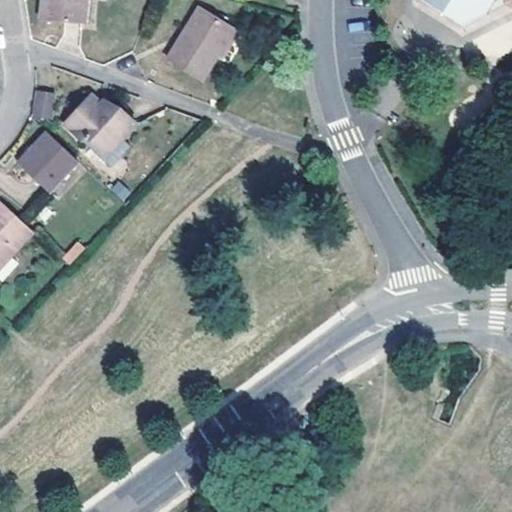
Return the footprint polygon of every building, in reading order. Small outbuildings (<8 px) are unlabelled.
[(95,0),(51,0),(51,2),(57,2),(56,28),(96,29),(95,0)] [(511,0),(429,0),(475,29),(479,27),(498,0),(511,0)] [(511,8),(511,0),(498,0),(479,27),(511,8)] [(230,35),(193,19),(168,73),(204,88),(217,61),(230,35)] [(224,64),(236,37),(230,35),(217,61),(224,64)] [(57,123),(61,99),(44,96),(40,120),(57,123)] [(97,102),(72,128),(111,163),(145,125),(128,110),(124,115),(111,103),(105,108),(97,102)] [(84,163),(52,133),(46,138),(74,170),(84,163)] [(49,192),(74,170),(46,138),(20,164),(49,192)] [(0,210),(0,270),(35,233),(6,204),(0,210)]
